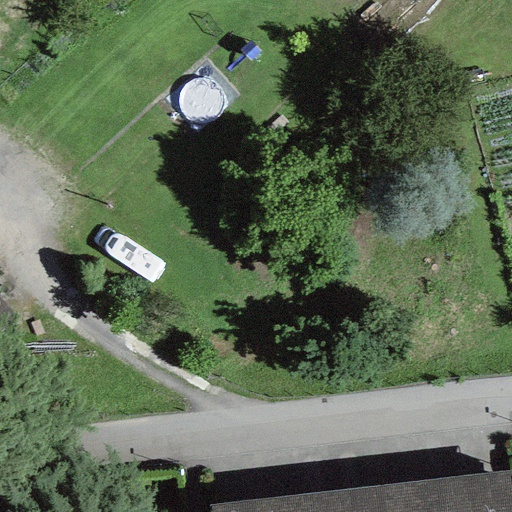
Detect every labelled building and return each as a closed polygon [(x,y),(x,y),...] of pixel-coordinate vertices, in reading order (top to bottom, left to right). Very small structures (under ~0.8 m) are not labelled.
[(511,511),(511,483),(510,469),(449,476),(453,511),(511,511)] [(453,511),(449,476),(385,484),(387,511),(453,511)] [(387,511),(385,484),(326,491),(328,511),(387,511)] [(328,511),(326,491),(267,498),(268,511),(328,511)] [(206,505),(206,511),(268,511),(267,498),(206,505)]
